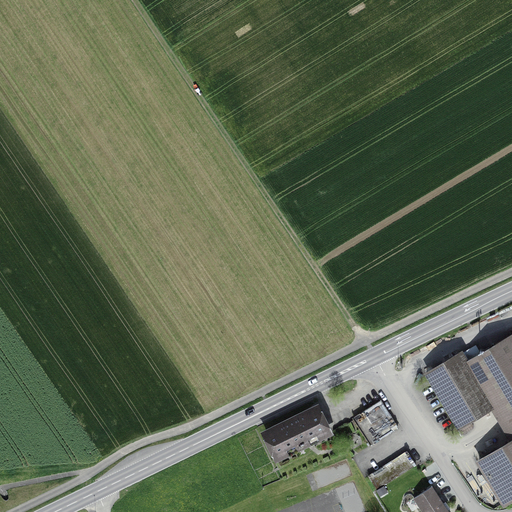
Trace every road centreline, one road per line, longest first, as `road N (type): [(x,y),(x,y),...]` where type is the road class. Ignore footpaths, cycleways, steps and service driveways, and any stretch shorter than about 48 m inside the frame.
road 1 (track): [(511,271),(123,448),(93,470)]
road 2 (track): [(138,0),(374,358)]
road 3 (primary): [(374,358),(96,491)]
road 4 (residential): [(374,358),(474,511)]
road 5 (primary): [(511,293),(374,358)]
